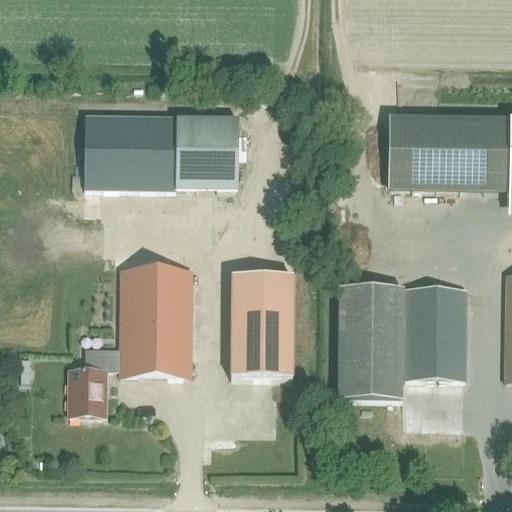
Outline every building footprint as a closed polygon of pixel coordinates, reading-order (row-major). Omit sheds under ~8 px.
[(386,198),(507,200),(507,198),(508,125),(387,123),(386,198)] [(84,124),(83,197),(236,198),(237,125),(84,124)] [(393,201),(388,229),(450,240),(453,226),(456,212),(393,201)] [(190,384),(191,278),(120,277),(120,355),(85,355),(84,376),(68,376),(68,423),(105,423),(105,377),(119,377),(119,383),(190,384)] [(291,282),(230,282),(230,385),(291,385),(291,282)] [(339,294),(338,407),(401,408),(403,295),(339,294)] [(465,388),(466,296),(404,295),(403,387),(465,388)]
